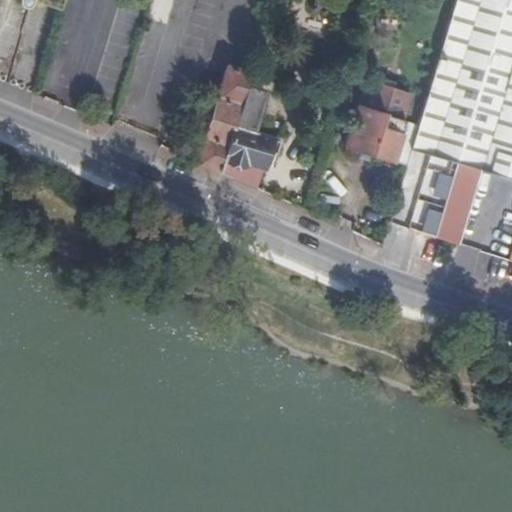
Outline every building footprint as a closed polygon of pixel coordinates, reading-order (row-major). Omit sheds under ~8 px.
[(18,0),(18,6),(18,8),(21,11),(26,11),(29,9),(31,0),(38,0),(61,7),(63,0),(18,0)] [(328,31),(336,5),(317,0),(308,0),(302,23),(328,31)] [(511,69),(511,0),(456,0),(415,140),(407,166),(404,177),(424,183),(427,173),(451,180),(478,188),(483,171),(511,69)] [(199,163),(220,172),(233,127),(250,74),(228,68),(218,98),(205,94),(197,123),(210,127),(199,163)] [(511,69),(483,171),(511,178),(511,201),(503,199),(487,254),(510,262),(511,256),(511,69)] [(220,172),(257,189),(272,139),(250,132),(261,95),(265,82),(252,78),(236,129),(233,127),(220,172)] [(265,82),(261,95),(269,97),(273,85),(265,82)] [(346,147),(407,166),(415,140),(402,136),(406,122),(403,121),(401,117),(408,94),(371,83),(365,84),(346,147)] [(441,215),(450,218),(454,204),(471,210),(478,188),(451,180),(441,215)] [(450,218),(444,241),(461,246),(471,210),(454,204),(450,218)]
